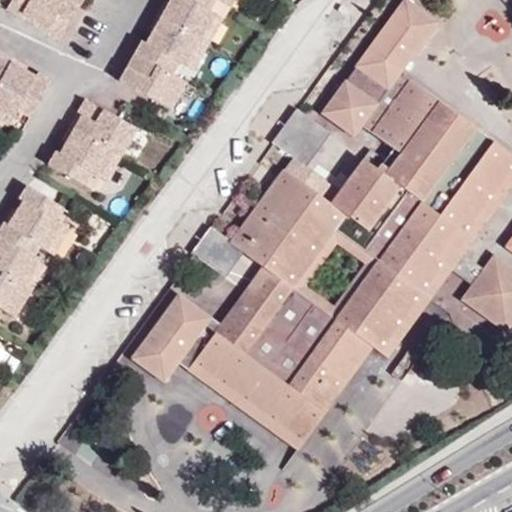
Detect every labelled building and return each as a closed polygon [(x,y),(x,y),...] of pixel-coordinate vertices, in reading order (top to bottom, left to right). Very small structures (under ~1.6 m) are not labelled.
[(6,0),(2,8),(54,38),(76,0),(6,0)] [(114,79),(165,108),(180,81),(166,73),(174,60),(180,64),(195,38),(210,12),(203,9),(208,0),(218,0),(225,4),(226,0),(164,0),(162,3),(155,17),(147,31),(141,41),(137,39),(114,79)] [(151,15),(155,17),(162,3),(159,1),(151,15)] [(263,193),(431,297),(452,269),(470,282),(460,297),(508,331),(511,324),(511,229),(484,265),(464,252),(511,188),(511,150),(402,68),(435,22),(400,5),(320,109),(354,134),(363,124),(399,147),(386,165),(364,152),(361,155),(301,108),(276,143),(290,154),(263,193)] [(217,17),(210,12),(195,38),(203,42),(217,17)] [(143,29),(147,31),(155,17),(151,15),(143,29)] [(195,38),(180,64),(188,68),(203,42),(195,38)] [(13,108),(25,115),(46,79),(32,72),(30,76),(20,70),(6,62),(8,58),(0,53),(0,109),(9,115),(13,108)] [(6,62),(20,70),(22,66),(8,58),(6,62)] [(43,163),(80,184),(87,171),(94,175),(108,149),(116,154),(131,127),(80,99),(64,126),(68,128),(61,141),(55,151),(51,149),(43,163)] [(0,119),(5,122),(9,115),(0,109),(0,119)] [(135,156),(147,130),(134,124),(122,150),(135,156)] [(57,139),(61,141),(68,128),(64,126),(57,139)] [(108,149),(94,175),(101,179),(116,154),(108,149)] [(50,220),(58,207),(22,184),(14,197),(18,200),(11,210),(3,224),(0,221),(0,309),(9,315),(25,290),(18,285),(33,261),(27,257),(34,245),(41,249),(56,224),(50,220)] [(389,357),(431,297),(263,193),(231,238),(216,227),(198,254),(226,275),(243,250),(262,262),(221,319),(180,286),(130,355),(165,380),(180,363),(298,447),(374,346),(389,357)] [(0,221),(3,224),(11,210),(8,207),(0,219),(0,221)] [(63,228),(56,224),(41,249),(48,253),(63,228)] [(40,265),(33,261),(18,285),(25,290),(40,265)]
